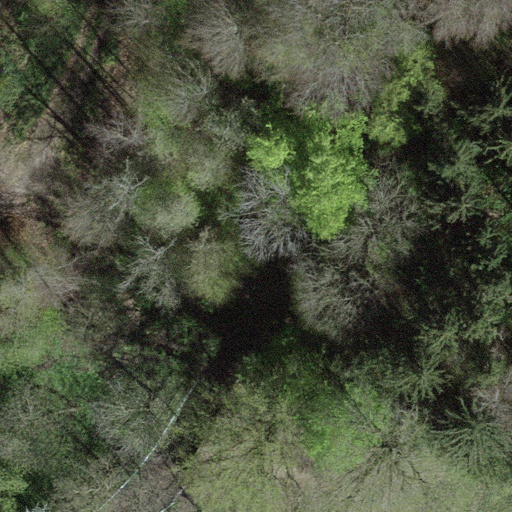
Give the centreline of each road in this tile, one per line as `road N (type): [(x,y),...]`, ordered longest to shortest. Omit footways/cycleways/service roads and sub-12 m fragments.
road 1 (track): [(128,511),(216,396),(271,295),(313,239),(511,44)]
road 2 (track): [(0,188),(48,142),(102,0)]
